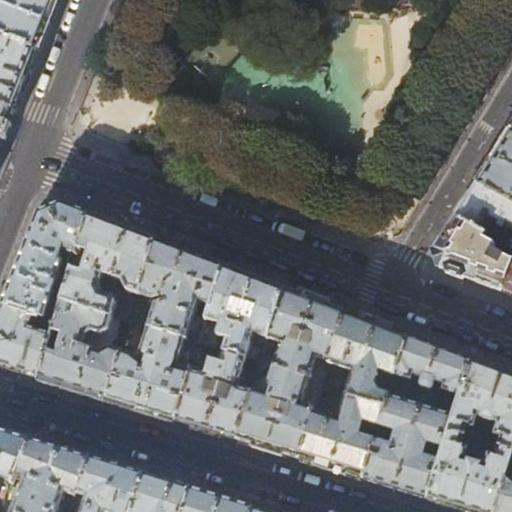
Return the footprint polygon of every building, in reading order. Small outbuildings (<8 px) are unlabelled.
[(0,0),(0,38),(38,52),(48,27),(58,0),(0,0)] [(28,78),(38,52),(0,38),(0,106),(15,112),(28,78)] [(277,95),(284,99),(287,92),(280,88),(277,95)] [(0,106),(0,149),(15,112),(0,106)] [(511,130),(495,157),(477,185),(511,204),(511,130)] [(511,204),(477,185),(470,197),(456,219),(511,252),(511,204)] [(32,231),(25,248),(59,260),(62,250),(77,255),(89,215),(75,209),(62,204),(39,214),(32,231)] [(122,227),(89,215),(77,255),(73,265),(62,301),(112,316),(119,294),(114,292),(117,283),(114,278),(122,280),(127,290),(140,294),(156,241),(122,227)] [(511,252),(456,219),(435,254),(440,268),(469,280),(502,292),(511,266),(511,252)] [(189,253),(156,241),(140,294),(152,298),(164,294),(163,294),(163,296),(163,298),(163,299),(164,301),(166,302),(155,305),(149,328),(186,339),(187,339),(199,302),(211,306),(223,267),(189,253)] [(59,260),(25,248),(15,274),(3,305),(34,316),(40,318),(55,323),(59,313),(49,310),(63,262),(59,260)] [(511,266),(502,292),(511,295),(511,266)] [(246,275),(223,267),(211,306),(207,319),(222,324),(218,336),(222,337),(221,341),(227,343),(225,352),(247,358),(254,334),(261,336),(260,341),(267,344),(284,290),(246,275)] [(315,302),(284,290),(267,344),(266,347),(279,351),(266,394),(259,392),(262,385),(261,384),(263,377),(258,375),(257,378),(255,385),(253,391),(238,440),(290,456),(299,459),(315,409),(329,364),(345,313),(315,302)] [(62,301),(59,313),(55,323),(38,378),(73,389),(107,400),(122,351),(110,347),(101,353),(92,350),(97,348),(100,338),(105,339),(112,316),(62,301)] [(29,329),(34,316),(3,305),(0,311),(0,366),(13,371),(38,378),(55,323),(40,318),(35,332),(29,329)] [(376,325),(345,313),(329,364),(354,372),(339,422),(320,416),(321,411),(315,409),(299,459),(338,471),(364,479),(376,441),(362,436),(366,423),(380,427),(389,396),(396,377),(408,338),(376,325)] [(177,368),(186,339),(149,328),(141,354),(147,359),(145,364),(131,354),(122,351),(107,400),(141,410),(175,421),(190,372),(177,368)] [(439,350),(408,338),(396,377),(414,383),(416,377),(424,380),(422,387),(416,390),(412,404),(389,396),(380,427),(396,432),(392,445),(376,441),(364,479),(395,489),(428,499),(439,464),(423,459),(428,443),(444,448),(453,417),(438,412),(444,392),(459,397),(470,362),(439,350)] [(239,387),(247,358),(225,352),(221,363),(211,360),(207,374),(191,369),(190,372),(175,421),(208,431),(238,440),(253,391),(239,387)] [(511,377),(470,362),(459,397),(453,417),(444,448),(439,464),(428,499),(460,509),(470,511),(494,511),(511,456),(511,377)] [(249,383),(255,385),(257,378),(251,376),(249,383)] [(16,474),(31,439),(0,429),(0,476),(13,481),(16,474)] [(58,448),(31,439),(16,474),(25,477),(11,511),(57,511),(65,492),(76,497),(77,493),(91,458),(58,448)] [(511,511),(511,456),(494,511),(511,511)] [(117,466),(91,458),(77,493),(86,496),(81,511),(76,509),(74,511),(131,511),(143,474),(117,466)] [(167,481),(143,474),(131,511),(182,511),(190,488),(167,481)] [(228,500),(190,488),(182,511),(252,511),(254,508),(228,500)]
